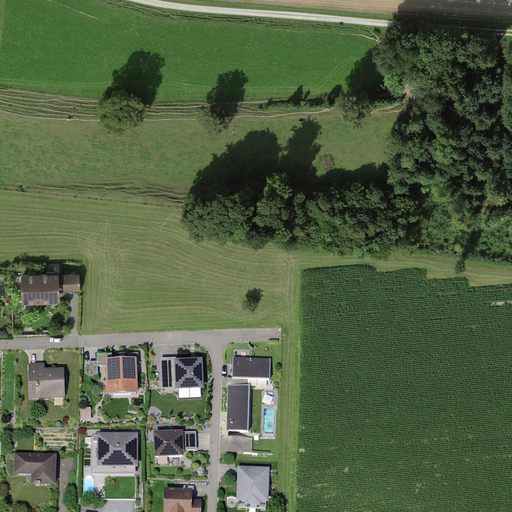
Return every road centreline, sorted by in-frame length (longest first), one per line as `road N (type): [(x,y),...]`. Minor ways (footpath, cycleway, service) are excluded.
road 1 (track): [(135,0),(172,10),(511,31)]
road 2 (residential): [(0,342),(220,338)]
road 3 (residential): [(215,511),(220,338)]
